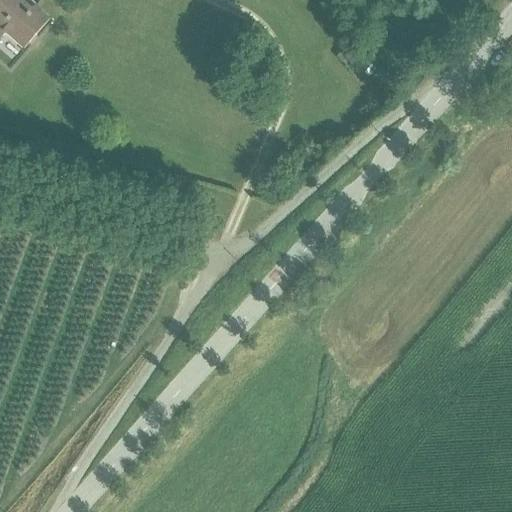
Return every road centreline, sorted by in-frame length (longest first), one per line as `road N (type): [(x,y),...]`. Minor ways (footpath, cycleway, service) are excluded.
road 1 (tertiary): [(73,511),(511,20)]
road 2 (track): [(60,511),(215,267),(376,133),(465,72)]
